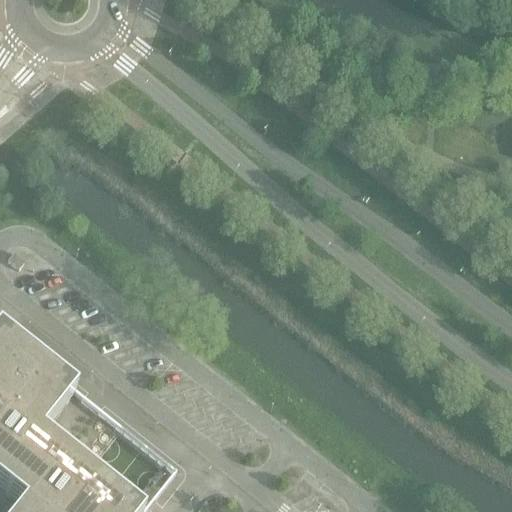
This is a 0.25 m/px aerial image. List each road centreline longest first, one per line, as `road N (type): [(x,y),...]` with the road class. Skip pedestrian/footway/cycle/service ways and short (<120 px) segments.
road 1 (secondary): [(95,43),(511,381)]
road 2 (secondary): [(511,320),(110,25)]
road 3 (residential): [(372,511),(45,248),(22,236),(0,244)]
road 4 (residential): [(284,511),(0,285)]
